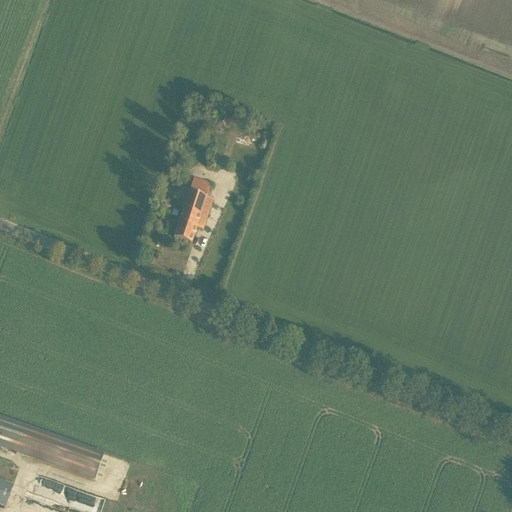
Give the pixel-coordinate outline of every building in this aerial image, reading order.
[(224,115),(224,123),(236,124),(236,115),(224,115)] [(203,231),(212,201),(206,199),(210,186),(193,180),(174,239),(191,244),(196,229),(203,231)] [(0,446),(95,480),(104,455),(0,417),(0,446)] [(72,511),(100,511),(104,500),(34,479),(28,498),(72,511)] [(0,505),(6,507),(14,486),(0,481),(0,505)]
